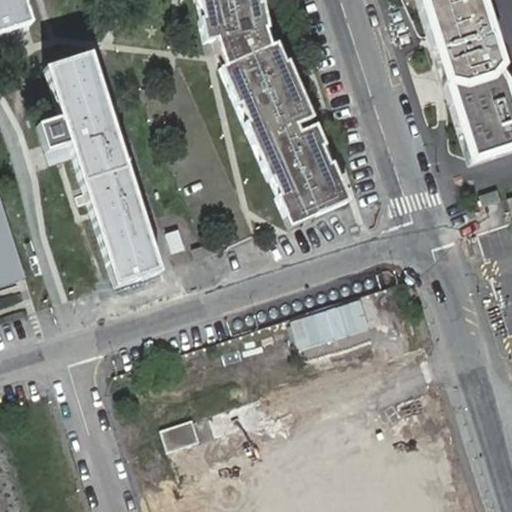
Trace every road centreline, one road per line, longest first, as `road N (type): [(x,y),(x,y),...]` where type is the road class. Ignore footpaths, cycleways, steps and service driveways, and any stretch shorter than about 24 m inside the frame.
road 1 (residential): [(425,242),(63,353)]
road 2 (residential): [(425,242),(341,0)]
road 3 (residential): [(484,419),(425,242)]
road 4 (residential): [(115,511),(63,353)]
